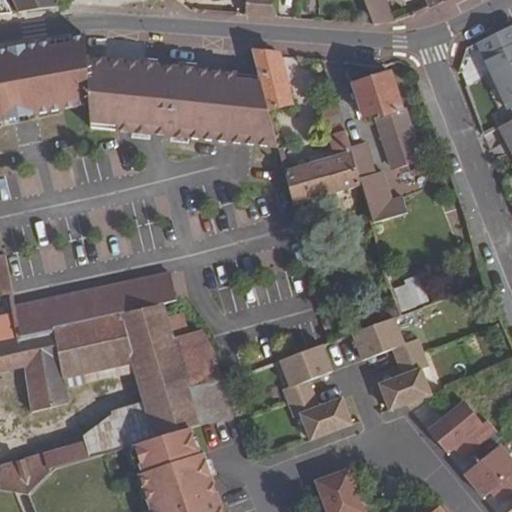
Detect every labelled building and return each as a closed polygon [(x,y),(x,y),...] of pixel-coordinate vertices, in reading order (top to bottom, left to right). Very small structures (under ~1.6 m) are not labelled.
[(0,0),(0,15),(12,14),(5,0),(0,0)] [(61,8),(57,0),(11,0),(18,14),(61,8)] [(269,0),(247,0),(246,15),(277,17),(269,0)] [(373,24),(393,21),(384,0),(363,0),(372,24),(373,24)] [(410,30),(431,23),(426,9),(405,17),(410,30)] [(511,27),(476,44),(507,110),(511,108),(511,27)] [(0,123),(1,123),(90,108),(87,62),(86,39),(0,53),(0,123)] [(279,54),(252,51),(259,78),(267,111),(291,105),(279,54)] [(104,64),(87,62),(90,108),(91,131),(118,134),(119,128),(130,121),(103,74),(104,64)] [(125,66),(104,64),(103,74),(130,121),(119,128),(118,134),(164,139),(124,72),(125,66)] [(267,111),(259,78),(125,66),(124,72),(164,139),(278,149),(267,111)] [(390,73),(353,85),(363,119),(375,115),(392,169),(414,162),(422,159),(404,109),(403,110),(397,93),(412,88),(405,70),(391,75),(390,73)] [(336,106),(312,112),(317,127),(323,125),(327,137),(344,131),(336,106)] [(511,121),(500,128),(511,151),(511,121)] [(284,171),(293,208),(361,187),(350,152),(350,149),(345,131),(344,131),(327,137),(333,157),(284,171)] [(366,143),(350,149),(350,152),(361,187),(373,224),(407,214),(402,197),(391,200),(382,172),(375,174),(366,143)] [(422,159),(414,162),(419,176),(427,173),(422,159)] [(0,296),(11,294),(5,258),(0,258),(0,296)] [(169,276),(14,310),(15,315),(19,340),(56,333),(55,329),(119,315),(161,306),(165,306),(175,303),(169,276)] [(419,277),(406,283),(416,307),(429,302),(419,277)] [(397,301),(379,307),(384,323),(395,319),(402,317),(397,301)] [(161,306),(119,315),(134,365),(145,403),(156,439),(190,430),(229,419),(219,381),(215,360),(212,351),(200,333),(189,336),(182,315),(168,318),(165,306),(161,306)] [(0,344),(19,340),(15,315),(0,318),(0,344)] [(119,315),(55,329),(56,333),(64,381),(134,365),(119,315)] [(393,350),(398,363),(422,353),(417,340),(404,345),(395,319),(384,323),(352,335),(362,361),(369,358),(393,350)] [(19,340),(0,344),(0,374),(24,369),(30,413),(69,403),(64,381),(56,333),(19,340)] [(438,370),(478,355),(470,334),(430,350),(438,370)] [(332,373),(322,346),(280,362),(290,388),(283,390),(288,403),(314,394),(308,381),(332,373)] [(403,376),(379,384),(389,411),(406,405),(431,396),(421,370),(428,367),(422,353),(398,363),(403,376)] [(352,425),(342,399),(318,407),(314,394),(288,403),(293,417),(300,415),(310,441),(352,425)] [(464,402),(428,431),(447,454),(466,439),(475,450),(496,433),(486,421),(482,424),(464,402)] [(112,416),(85,437),(87,442),(92,458),(156,439),(145,403),(111,414),(112,416)] [(29,497),(34,511),(115,511),(212,483),(202,454),(198,455),(190,430),(156,439),(92,458),(54,468),(29,496),(29,497)] [(1,465),(0,466),(0,490),(0,491),(29,496),(54,468),(92,458),(87,442),(1,465)] [(511,460),(500,446),(464,475),(483,498),(502,482),(511,493),(511,460)] [(364,511),(349,470),(315,481),(326,511),(364,511)] [(221,511),(212,483),(115,511),(221,511)]
